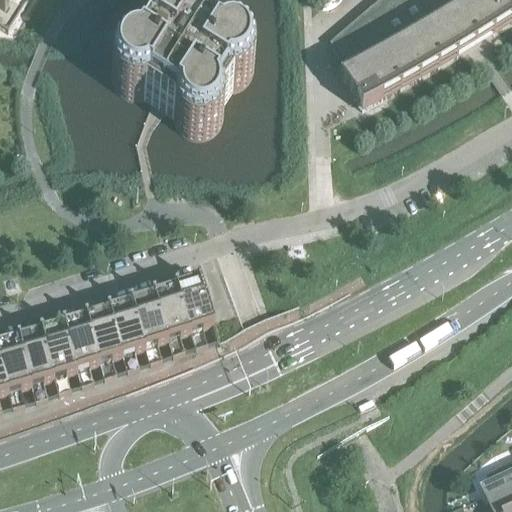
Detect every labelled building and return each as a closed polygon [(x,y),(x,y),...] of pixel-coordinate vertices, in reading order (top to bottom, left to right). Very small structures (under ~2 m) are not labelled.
[(0,0),(0,32),(8,38),(30,2),(29,1),(27,0),(0,0)] [(339,83),(362,115),(394,98),(426,80),(458,61),(469,54),(478,49),(491,41),(511,26),(511,0),(464,0),(470,8),(456,17),(437,29),(416,0),(385,0),(369,13),(347,32),(328,48),(346,72),(353,67),(358,73),(339,83)] [(131,54),(128,55),(126,55),(123,57),(121,59),(119,60),(118,62),(116,63),(115,65),(114,67),(113,69),(112,71),(112,73),(111,75),(111,78),(111,80),(111,82),(112,84),(112,86),(113,88),(114,90),(115,92),(116,94),(118,96),(119,97),(123,100),(127,102),(129,103),(131,103),(133,104),(135,104),(137,104),(140,103),(142,103),(144,103),(160,113),(173,121),(174,124),(174,126),(175,128),(176,130),(177,132),(178,133),(181,137),(183,138),(187,140),(189,141),(193,143),(195,143),(197,143),(202,143),(206,142),(208,141),(212,139),(214,138),(215,137),(217,135),(218,133),(220,132),(221,130),(222,128),(222,126),(223,124),(223,121),(224,119),(224,117),(223,115),(223,113),(222,110),(232,95),(236,94),(238,94),(240,93),(242,92),(246,89),(247,87),(249,86),(250,84),(251,82),(252,80),(253,78),(253,76),(254,74),(254,71),(254,69),(254,67),(253,65),(253,63),(252,61),(251,59),(250,57),(249,55),(247,53),(246,52),(244,50),(242,49),(240,48),(238,47),(236,46),(234,46),(230,45),(228,45),(223,46),(221,46),(192,28),(191,28),(191,25),(190,23),(190,21),(189,19),(188,17),(186,16),(183,12),(182,11),(180,10),(176,8),(174,7),(172,6),(170,6),(168,6),(163,6),(159,7),(155,8),(153,10),(151,11),(150,12),(148,14),(147,16),(145,17),(144,19),(143,21),(143,23),(142,25),(142,28),(141,30),(141,32),(142,34),(142,36),(143,38),(142,38),(133,54),(131,54)] [(0,376),(0,419),(2,419),(13,416),(36,409),(59,402),(71,398),(82,394),(94,391),(104,387),(117,383),(127,380),(150,372),(173,364),(195,357),(219,349),(218,347),(212,329),(206,309),(182,317),(159,325),(137,332),(114,340),(91,347),(69,355),(46,362),(23,369),(1,376),(0,376)] [(492,504),(495,511),(511,511),(511,467),(485,480),(489,489),(481,492),(488,506),(492,504)]
